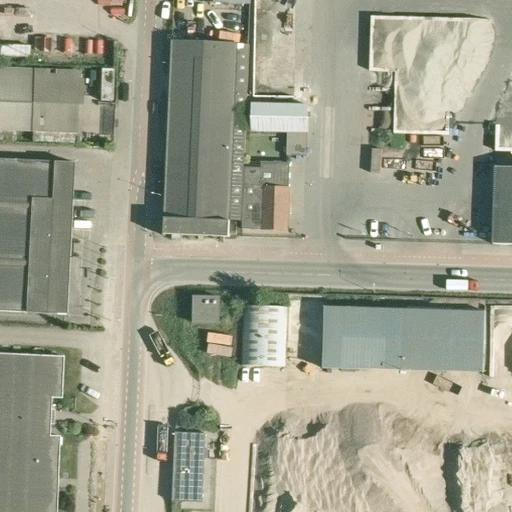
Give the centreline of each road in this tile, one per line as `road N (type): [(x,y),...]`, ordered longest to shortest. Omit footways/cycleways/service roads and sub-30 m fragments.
road 1 (tertiary): [(511,277),(142,268)]
road 2 (unclassified): [(142,268),(154,0)]
road 3 (tertiary): [(129,511),(142,268)]
road 4 (unknown): [(138,340),(0,331)]
